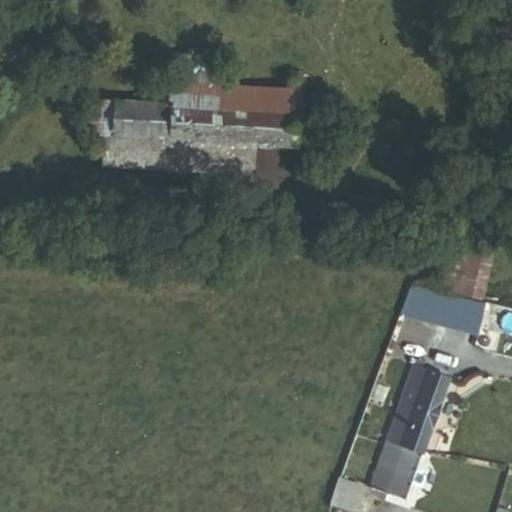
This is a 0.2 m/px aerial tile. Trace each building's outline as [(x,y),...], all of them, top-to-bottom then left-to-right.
[(301,146),(304,109),(223,104),(225,81),(226,57),(174,53),(172,79),(153,77),(151,100),(149,139),(256,146),(301,149),(301,146)] [(223,104),(304,109),(305,87),(225,81),(223,104)] [(105,136),(112,136),(115,98),(85,96),(82,134),(105,136)] [(112,136),(149,139),(151,100),(115,98),(112,136)] [(301,146),(330,148),(332,111),(304,109),(301,146)] [(103,164),(255,174),(256,146),(149,139),(112,136),(105,136),(103,164)] [(439,290),(450,293),(484,300),(495,255),(449,244),(439,290)] [(483,325),(488,302),(484,300),(450,293),(445,316),(483,325)] [(372,486),(408,499),(451,376),(415,364),(372,486)]
